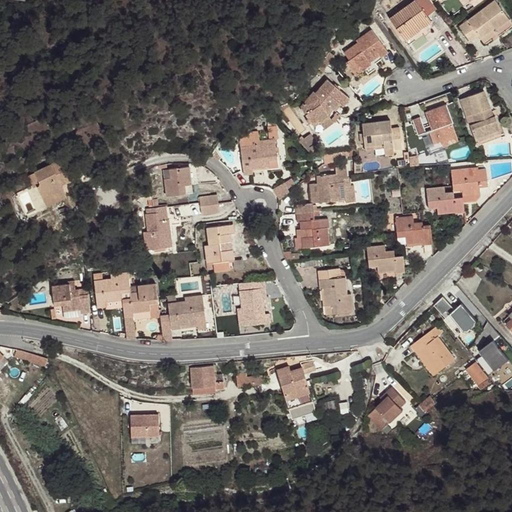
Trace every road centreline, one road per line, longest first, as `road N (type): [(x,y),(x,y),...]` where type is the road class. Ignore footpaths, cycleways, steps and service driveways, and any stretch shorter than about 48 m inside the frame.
road 1 (residential): [(0,326),(143,353),(313,344)]
road 2 (residential): [(313,344),(379,330),(511,199)]
road 3 (residential): [(264,223),(313,344)]
